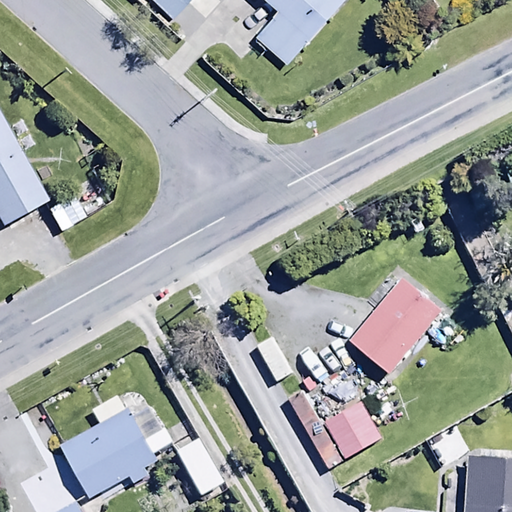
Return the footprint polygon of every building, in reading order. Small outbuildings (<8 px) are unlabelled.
[(198,0),(149,0),(176,24),(198,0)] [(288,70),(348,0),(261,0),(277,13),(254,40),(288,70)] [(46,206),(0,120),(0,228),(1,230),(46,206)] [(46,213),(60,236),(85,221),(71,198),(46,213)] [(443,313),(402,281),(350,346),(390,379),(443,313)] [(302,397),(287,405),(327,475),(342,466),(302,397)] [(380,444),(360,408),(323,429),(344,464),(380,444)] [(130,424),(125,414),(59,449),(88,504),(129,483),(132,489),(147,481),(143,474),(159,466),(154,457),(188,439),(181,426),(162,436),(150,413),(130,424)] [(223,487),(200,442),(175,455),(198,499),(223,487)] [(511,511),(511,464),(468,462),(464,511),(511,511)] [(6,471),(0,473),(0,492),(6,505),(20,499),(6,471)]
